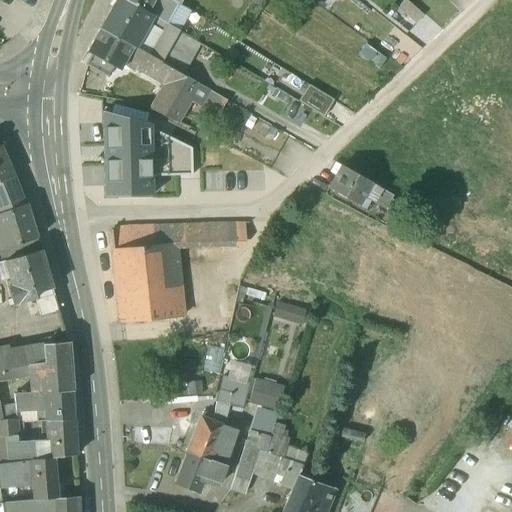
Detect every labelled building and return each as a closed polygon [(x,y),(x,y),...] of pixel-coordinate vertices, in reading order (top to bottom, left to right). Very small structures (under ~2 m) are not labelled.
[(146,14),(121,0),(115,0),(100,29),(133,47),(147,24),(151,17),(146,14)] [(153,0),(121,0),(146,14),(151,5),(153,0)] [(421,15),(404,0),(402,0),(396,8),(413,24),(421,15)] [(164,13),(151,5),(146,14),(151,17),(156,19),(168,26),(171,28),(178,16),(166,9),(164,13)] [(151,17),(147,24),(151,27),(156,19),(151,17)] [(168,26),(150,57),(161,63),(179,33),(171,28),(168,26)] [(133,47),(100,29),(87,52),(93,55),(113,66),(119,69),(133,47)] [(182,32),(172,51),(192,61),(201,42),(182,32)] [(385,59),(365,45),(358,55),(378,69),(385,59)] [(150,57),(144,54),(135,69),(165,85),(173,70),(161,63),(150,57)] [(113,66),(93,55),(87,64),(108,76),(113,66)] [(165,85),(150,110),(177,123),(199,85),(173,70),(165,85)] [(331,104),(311,92),(303,104),(323,117),(331,104)] [(103,112),(104,197),(151,195),(151,176),(191,175),(191,149),(150,129),(150,124),(103,112)] [(0,149),(0,181),(11,176),(0,149)] [(378,190),(339,167),(327,189),(357,207),(362,196),(365,191),(375,196),(378,190)] [(11,176),(0,181),(0,212),(23,204),(12,176),(11,176)] [(392,198),(378,190),(375,196),(372,201),(386,209),(391,198),(392,198)] [(375,196),(365,191),(362,196),(372,201),(375,196)] [(406,206),(391,198),(386,209),(400,216),(406,206)] [(23,204),(0,212),(0,235),(4,250),(36,237),(26,204),(23,204)] [(111,231),(121,323),(182,317),(175,251),(245,248),(244,224),(111,231)] [(40,250),(5,260),(13,286),(8,287),(14,305),(34,299),(35,301),(54,295),(40,250)] [(54,295),(35,301),(40,315),(58,309),(54,295)] [(279,300),(274,316),(303,324),(308,309),(279,300)] [(69,343),(43,346),(44,363),(29,364),(30,370),(31,391),(72,389),(69,343)] [(43,346),(10,350),(9,347),(0,348),(0,371),(10,369),(29,364),(44,363),(43,346)] [(205,369),(219,372),(225,350),(210,347),(205,369)] [(29,364),(10,369),(12,378),(26,375),(25,371),(30,370),(29,364)] [(250,403),(280,408),(285,382),(255,377),(250,403)] [(232,393),(220,389),(217,403),(214,419),(223,422),(232,393)] [(72,391),(16,394),(18,422),(47,422),(74,420),(72,391)] [(211,414),(203,411),(201,418),(209,421),(211,414)] [(1,420),(0,420),(0,438),(17,436),(16,417),(1,420)] [(209,421),(201,418),(187,452),(209,460),(211,453),(226,459),(236,432),(209,421)] [(74,420),(47,422),(47,428),(42,430),(42,441),(18,443),(19,462),(53,458),(75,455),(74,420)] [(17,436),(0,438),(0,451),(1,465),(19,462),(17,436)] [(209,460),(187,452),(175,482),(188,487),(196,490),(200,480),(215,486),(226,459),(211,453),(209,460)] [(297,476),(240,456),(229,489),(243,494),(247,480),(260,484),(263,479),(291,489),(297,476)] [(53,458),(31,461),(34,479),(36,500),(50,500),(56,499),(53,458)] [(0,482),(34,479),(31,461),(0,465),(0,482)] [(323,511),(333,488),(297,476),(291,489),(281,511),(323,511)] [(196,490),(188,487),(186,493),(193,496),(196,490)] [(56,499),(50,500),(51,511),(78,511),(79,498),(56,499)] [(36,500),(2,502),(2,511),(51,511),(50,500),(36,500)]
